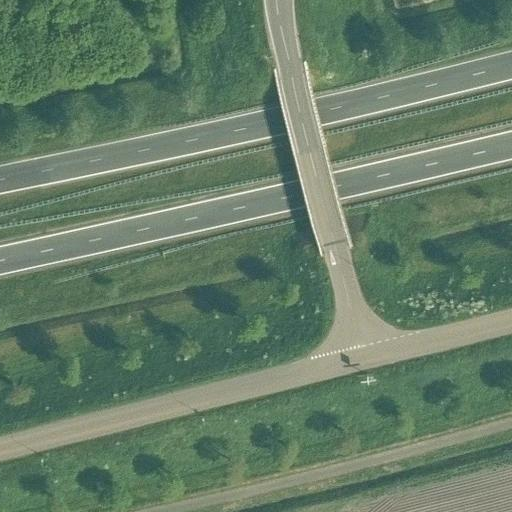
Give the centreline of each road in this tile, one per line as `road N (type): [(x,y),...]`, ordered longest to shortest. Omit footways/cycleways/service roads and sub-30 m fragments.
road 1 (trunk): [(511,64),(0,179)]
road 2 (trunk): [(0,260),(511,146)]
road 3 (tertiary): [(0,448),(363,358)]
road 4 (tertiary): [(363,358),(276,0)]
road 5 (tertiary): [(363,358),(511,320)]
